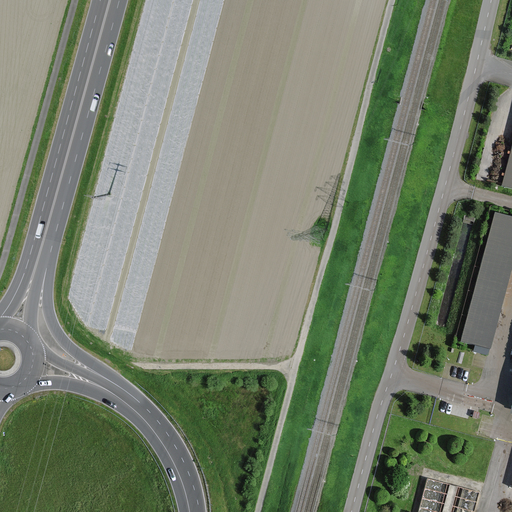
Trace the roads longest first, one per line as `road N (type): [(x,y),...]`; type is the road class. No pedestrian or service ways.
road 1 (track): [(143,367),(294,366),(392,0)]
road 2 (unclassified): [(491,0),(351,511)]
road 3 (track): [(0,263),(73,0)]
road 4 (primary): [(109,0),(38,258)]
road 5 (primary): [(128,398),(56,331),(38,258)]
road 6 (track): [(258,511),(294,366)]
road 7 (secondary): [(192,511),(178,460),(128,398)]
